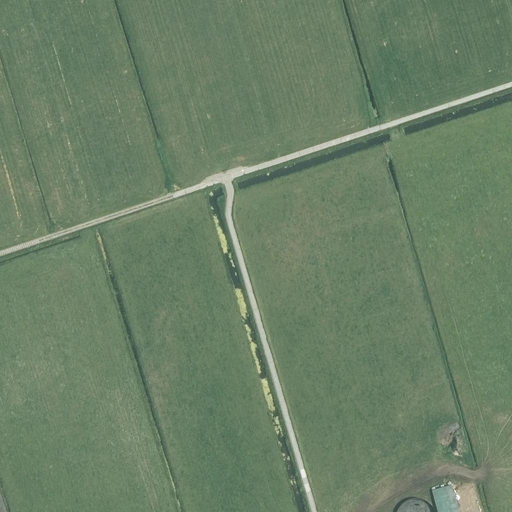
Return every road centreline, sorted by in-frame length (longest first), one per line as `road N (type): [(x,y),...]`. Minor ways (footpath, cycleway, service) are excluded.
road 1 (track): [(311,511),(229,224),(224,179)]
road 2 (track): [(224,179),(511,84)]
road 3 (track): [(224,179),(0,253)]
